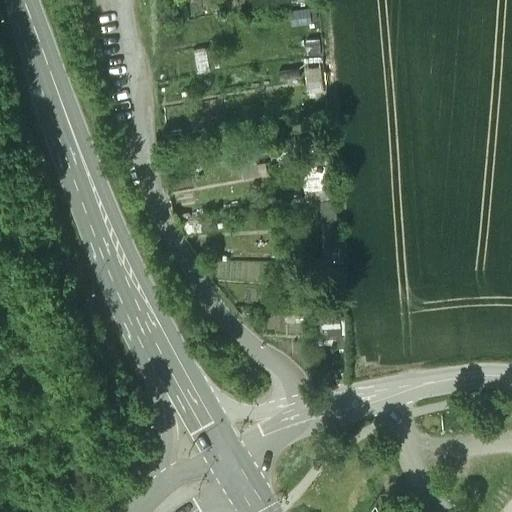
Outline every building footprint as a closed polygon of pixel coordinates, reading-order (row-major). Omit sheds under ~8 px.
[(310,5),(290,8),(292,24),(312,21),(310,5)] [(195,47),(194,69),(205,70),(206,47),(195,47)] [(329,143),(288,146),(290,168),(314,166),(315,185),(332,183),(329,143)] [(264,150),(240,154),(244,179),(268,176),(264,150)] [(331,198),(315,201),(319,220),(335,218),(331,198)] [(342,310),(318,312),(320,338),(344,336),(342,310)]
